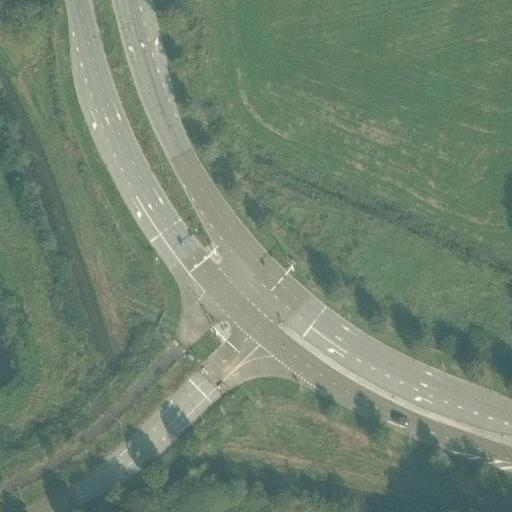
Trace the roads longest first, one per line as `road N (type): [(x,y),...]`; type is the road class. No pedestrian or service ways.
road 1 (tertiary): [(78,0),(104,100),(138,174),(228,304)]
road 2 (tertiary): [(278,287),(220,218),(185,159),(135,0)]
road 3 (unclassified): [(228,304),(80,445),(0,491)]
road 4 (unclassified): [(48,511),(88,489),(273,340)]
road 5 (tertiary): [(511,417),(355,343),(278,287)]
road 6 (tertiary): [(273,340),(403,420),(511,456)]
